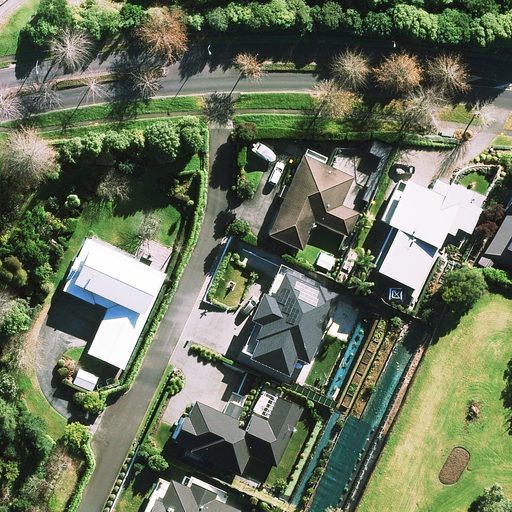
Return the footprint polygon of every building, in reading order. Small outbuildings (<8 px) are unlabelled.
[(352,181),(300,160),(267,240),(301,254),(313,225),(349,239),(358,216),(340,209),(352,181)] [(485,202),(436,181),(429,198),(400,186),(381,229),(393,234),(375,275),(418,294),(444,235),(453,239),(457,231),(470,236),(485,202)] [(511,200),(479,266),(493,273),(497,265),(511,272),(511,200)] [(162,276),(86,243),(63,294),(106,313),(87,357),(123,372),(143,327),(140,326),(162,276)] [(98,380),(80,371),(73,385),(91,394),(98,380)] [(261,394),(245,434),(235,430),(243,411),(228,405),(222,419),(190,405),(171,449),(240,477),(248,458),(277,470),(301,411),(261,394)] [(186,492),(169,484),(160,505),(154,502),(149,511),(235,511),(212,502),(214,498),(188,487),(186,492)]
